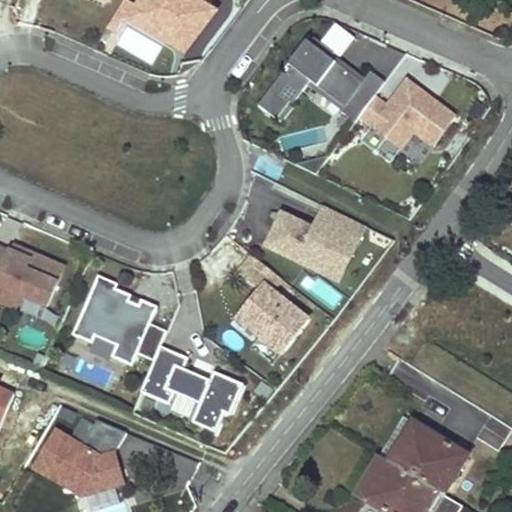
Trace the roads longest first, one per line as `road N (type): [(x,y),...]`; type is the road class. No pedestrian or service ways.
road 1 (tertiary): [(229,511),(439,242)]
road 2 (residential): [(0,180),(142,241),(173,242),(199,222),(224,183),(220,123)]
road 3 (residential): [(209,75),(180,98),(139,100),(36,57),(0,56)]
road 4 (residential): [(511,62),(365,0)]
road 5 (tertiary): [(439,242),(511,127)]
